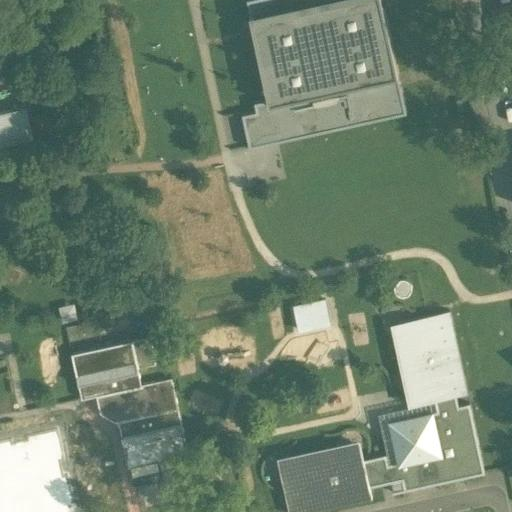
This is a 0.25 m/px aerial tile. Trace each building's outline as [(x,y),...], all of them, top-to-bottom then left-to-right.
[(382,0),(248,0),(268,95),(254,98),(256,108),(242,111),(249,143),(406,109),(382,0)] [(511,1),(494,6),(511,83),(511,1)] [(333,294),(299,299),(303,327),(337,321),(333,294)] [(64,302),(66,317),(83,315),(81,300),(64,302)] [(449,309),(397,320),(415,402),(435,398),(438,408),(389,418),(398,460),(388,462),(386,452),(364,456),(361,442),(279,460),(289,511),(293,511),(372,495),(370,484),(391,479),(393,490),(485,470),(469,401),(458,403),(456,393),(467,391),(449,309)] [(156,362),(150,334),(72,351),(82,397),(97,393),(100,411),(115,419),(118,418),(129,464),(189,451),(172,375),(141,382),(138,366),(156,362)] [(79,511),(61,423),(0,436),(0,511),(79,511)]
